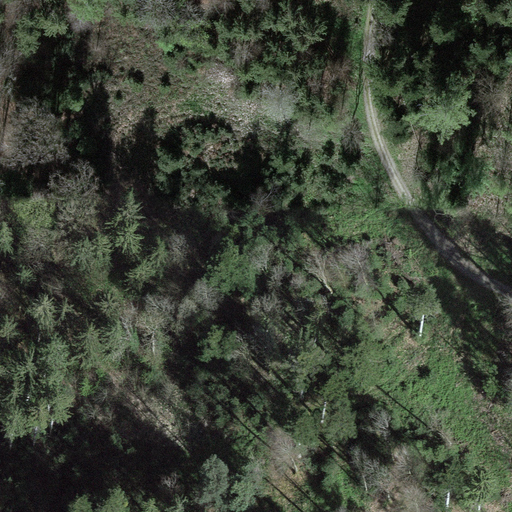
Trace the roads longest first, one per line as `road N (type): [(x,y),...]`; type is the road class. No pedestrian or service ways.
road 1 (track): [(411,214),(377,138),(361,40),(368,0)]
road 2 (track): [(511,379),(411,214)]
road 3 (track): [(411,214),(455,257),(511,291)]
